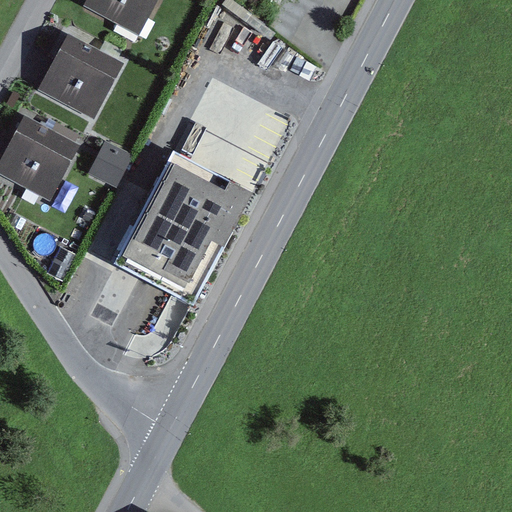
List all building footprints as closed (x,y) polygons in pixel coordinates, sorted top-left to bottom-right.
[(156,0),(83,0),(78,11),(135,41),(156,0)] [(121,69),(60,38),(32,94),(92,125),(121,69)] [(75,147),(23,118),(0,159),(0,178),(44,203),(75,147)] [(126,163),(98,147),(87,169),(115,184),(126,163)] [(174,152),(116,261),(191,300),(249,192),(174,152)]
